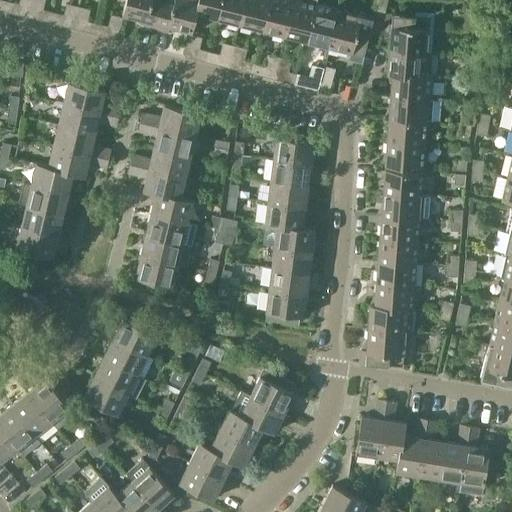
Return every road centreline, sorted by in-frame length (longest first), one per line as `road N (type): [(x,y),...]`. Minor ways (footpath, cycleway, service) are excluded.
road 1 (residential): [(331,365),(350,128),(342,113),(143,58)]
road 2 (residential): [(0,386),(28,363),(70,363),(110,285),(127,200),(113,183),(143,58)]
road 3 (residential): [(511,395),(331,365)]
road 4 (residential): [(262,511),(321,439),(331,365)]
road 5 (residential): [(143,58),(0,21)]
